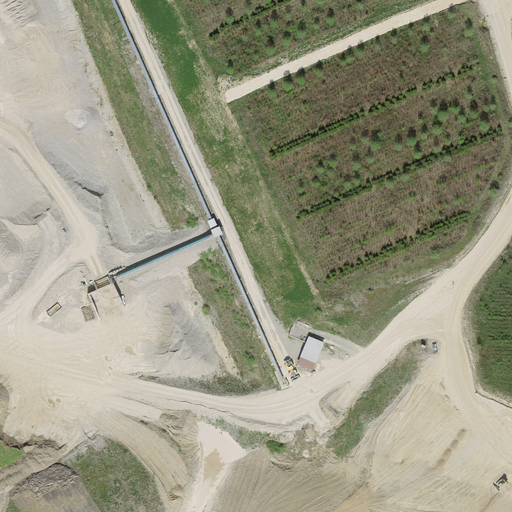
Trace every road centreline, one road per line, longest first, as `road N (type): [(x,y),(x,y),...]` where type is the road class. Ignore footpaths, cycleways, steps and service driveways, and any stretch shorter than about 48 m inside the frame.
road 1 (track): [(25,0),(119,216),(233,444)]
road 2 (unknown): [(466,260),(413,314),(391,360),(406,416),(482,511)]
